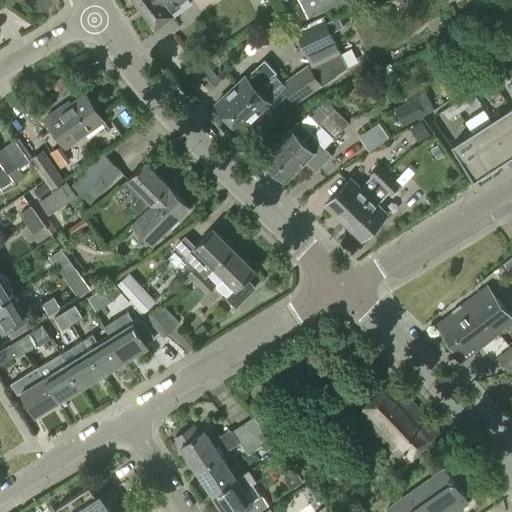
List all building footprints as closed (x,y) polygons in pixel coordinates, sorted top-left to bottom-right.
[(147,0),(142,3),(157,23),(171,12),(169,9),(180,0),(147,0)] [(300,0),(308,16),(345,0),(300,0)] [(327,22),(331,32),(343,27),(338,17),(327,22)] [(310,65),(340,52),(334,41),(331,32),(327,22),(326,20),(297,33),(306,55),(310,65)] [(282,81),(274,73),(229,115),(241,128),(245,124),(254,134),(272,118),(271,117),(272,116),(271,109),(289,92),(296,102),(321,85),(322,85),(337,75),(337,74),(347,67),(340,52),(310,65),(311,66),(309,67),(307,64),(282,81)] [(209,63),(197,74),(209,87),(221,76),(209,63)] [(229,115),(274,73),(266,64),(258,71),(257,70),(249,77),(246,75),(217,102),(229,115)] [(508,80),(503,71),(491,78),(497,87),(508,80)] [(497,87),(491,78),(480,86),(486,94),(497,87)] [(66,146),(103,119),(85,93),(64,108),(62,106),(46,117),(66,146)] [(403,123),(425,111),(416,95),(394,107),(403,123)] [(470,105),(464,96),(453,103),(459,112),(470,105)] [(448,119),(459,112),(453,103),(442,110),(448,119)] [(320,122),(329,114),(319,105),(311,113),(320,122)] [(336,106),(329,114),(320,122),(335,136),(351,120),(336,106)] [(511,110),(510,107),(491,119),(511,152),(511,110)] [(276,167),(311,131),(298,118),(292,124),(293,125),(264,155),(276,167)] [(361,132),(371,146),(390,133),(380,119),(361,132)] [(511,154),(511,152),(491,119),(472,132),(494,166),(511,154)] [(428,134),(420,121),(409,128),(418,141),(428,134)] [(311,131),(276,167),(287,178),(308,158),(318,168),(333,153),(311,131)] [(494,166),(472,132),(452,144),(474,179),(494,166)] [(3,146),(4,146),(17,167),(29,159),(15,138),(3,146)] [(437,143),(430,147),(438,158),(444,153),(437,143)] [(17,167),(4,146),(0,148),(0,163),(0,164),(0,177),(8,173),(17,167)] [(31,157),(52,188),(63,180),(42,149),(31,157)] [(81,195),(112,162),(102,153),(72,186),(81,195)] [(379,180),(388,172),(384,169),(389,163),(384,158),(369,174),(371,176),(364,183),(360,187),(350,178),(327,202),(345,219),(381,182),(379,180)] [(139,213),(169,183),(146,159),(122,183),(137,197),(130,204),(139,213)] [(112,162),(81,195),(90,203),(121,171),(112,162)] [(381,182),(345,219),(364,237),(387,212),(377,203),(381,199),(388,191),(390,194),(400,185),(398,182),(403,177),(397,171),(392,176),(388,172),(379,180),(381,182)] [(8,173),(0,177),(0,186),(3,191),(15,183),(8,173)] [(34,189),(39,196),(51,187),(46,180),(34,189)] [(66,181),(39,201),(48,215),(76,195),(66,181)] [(169,183),(139,213),(140,214),(132,221),(153,241),(189,204),(169,183)] [(26,224),(39,215),(31,205),(18,214),(26,224)] [(39,215),(26,224),(33,234),(46,225),(39,215)] [(233,248),(212,228),(194,246),(185,236),(176,246),(185,255),(182,258),(193,269),(187,275),(197,285),(233,248)] [(57,266),(69,257),(63,248),(50,257),(57,266)] [(233,248),(197,285),(188,294),(197,303),(213,288),(234,309),(256,287),(246,277),(254,269),(233,248)] [(76,265),(69,257),(57,266),(63,274),(76,265)] [(0,271),(0,301),(14,293),(0,271)] [(118,286),(142,312),(152,303),(127,277),(118,286)] [(101,290),(119,309),(129,301),(111,281),(101,290)] [(465,358),(511,322),(511,314),(489,284),(438,323),(465,358)] [(14,293),(0,301),(0,324),(4,331),(28,316),(14,293)] [(54,296),(43,303),(50,314),(61,307),(54,296)] [(75,304),(64,311),(73,325),(84,319),(75,304)] [(170,332),(174,327),(179,321),(164,306),(159,309),(157,307),(148,316),(145,317),(163,337),(170,332)] [(73,325),(64,311),(53,317),(62,332),(73,325)] [(111,335),(126,359),(148,345),(134,322),(121,329),(115,320),(108,313),(100,318),(105,326),(103,327),(109,336),(111,335)] [(200,339),(209,332),(203,324),(194,331),(200,339)] [(31,332),(20,338),(29,352),(39,346),(31,332)] [(111,335),(109,336),(98,343),(92,334),(82,341),(88,350),(89,349),(104,373),(126,359),(111,335)] [(29,352),(20,338),(9,345),(18,359),(29,352)] [(89,349),(88,350),(67,363),(82,386),(104,373),(89,349)] [(67,363),(45,376),(60,400),(82,386),(67,363)] [(334,392),(344,383),(342,381),(345,378),(340,372),(327,383),(334,392)] [(60,400),(45,376),(22,390),(37,414),(60,400)] [(393,379),(358,412),(405,464),(440,431),(393,379)] [(253,415),(243,422),(257,444),(260,442),(271,435),(253,415)] [(243,422),(232,430),(240,441),(247,451),(257,444),(243,422)] [(196,470),(222,453),(229,448),(223,440),(219,439),(214,443),(205,429),(196,435),(190,427),(175,437),(181,445),(180,446),(196,470)] [(289,451),(311,475),(315,479),(327,493),(347,475),(335,461),(335,462),(308,433),(289,451)] [(271,435),(260,442),(266,450),(277,442),(271,435)] [(235,473),(222,453),(196,470),(209,489),(235,473)] [(385,511),(454,511),(468,502),(442,464),(381,507),(385,511)] [(237,477),(235,473),(209,489),(224,511),(234,511),(240,508),(242,511),(253,511),(268,502),(262,493),(252,499),(245,488),(256,481),(248,469),(237,477)] [(281,479),(288,490),(302,480),(295,469),(281,479)] [(112,511),(111,511),(105,503),(112,498),(108,492),(98,498),(89,485),(57,506),(60,511),(112,511)]
